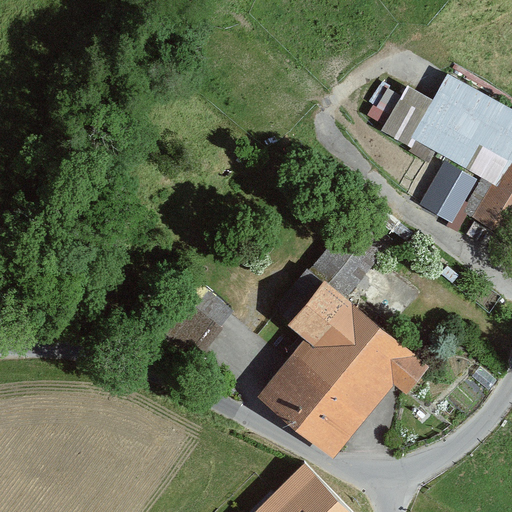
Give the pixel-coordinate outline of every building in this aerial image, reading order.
[(511,108),(448,72),(433,98),(407,83),(381,130),(411,147),(409,151),(428,162),(435,150),(482,176),(463,210),(508,236),(511,229),(511,108)] [(381,79),(366,112),(385,121),(401,88),(381,79)] [(476,179),(445,161),(420,205),(452,223),(476,179)] [(264,383),(328,437),(389,364),(402,375),(420,354),(334,282),(376,231),(349,208),(273,298),(309,328),(264,383)] [(249,511),(350,511),(300,462),(249,511)]
